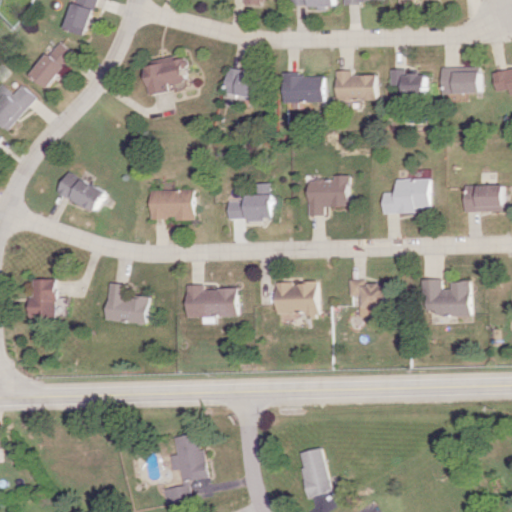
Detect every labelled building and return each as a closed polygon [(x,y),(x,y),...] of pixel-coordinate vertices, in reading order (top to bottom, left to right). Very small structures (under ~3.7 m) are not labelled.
[(66,28),(87,35),(98,0),(85,0),(91,2),(89,6),(75,2),(66,28)] [(52,87),(76,53),(59,40),(34,74),(52,87)] [(144,63),(150,94),(171,90),(170,84),(189,80),(184,57),(175,59),(174,57),(144,63)] [(443,93),(483,92),(482,65),(443,66),(443,93)] [(392,85),(402,85),(402,95),(429,95),(428,73),(409,73),(409,68),(391,69),(392,85)] [(511,68),(495,71),(498,91),(511,89),(511,91),(511,68)] [(259,96),(261,71),(229,69),(226,93),(259,96)] [(378,74),(353,75),(353,69),(337,70),(338,100),(378,99),(378,74)] [(326,73),(284,74),(284,102),(327,101),(326,73)] [(38,97),(23,84),(16,93),(5,83),(0,88),(0,95),(4,98),(0,102),(0,119),(11,129),(38,97)] [(107,191),(69,171),(58,191),(96,212),(107,191)] [(350,174),(334,174),(334,179),(309,179),(310,215),(327,214),(326,206),(350,205),(350,174)] [(418,212),(418,206),(433,206),(432,178),(397,178),(397,192),(385,192),(385,212),(418,212)] [(229,218),(247,217),(248,220),(274,219),(273,182),(257,183),(258,195),(241,195),(241,201),(229,201),(229,218)] [(507,184),(468,185),(468,212),(508,211),(507,184)] [(150,190),(150,218),(195,217),(194,189),(150,190)] [(473,280),(453,281),(453,288),(445,288),(445,278),(426,279),(426,310),(436,310),(436,316),(474,315),(473,280)] [(57,279),(27,279),(27,294),(31,293),(31,318),(58,318),(57,279)] [(320,281),(278,282),(279,314),(321,313),(320,281)] [(361,295),(361,314),(388,313),(388,281),(351,281),(352,296),(361,295)] [(107,320),(149,322),(149,297),(123,296),(123,283),(109,282),(107,320)] [(240,315),(239,288),(205,288),(205,284),(187,284),(188,316),(240,315)] [(177,454),(171,454),(172,470),(181,469),(183,480),(209,477),(206,448),(200,449),(198,433),(176,436),(177,454)] [(299,452),(309,497),(333,491),(323,447),(299,452)] [(166,503),(191,501),(189,484),(164,486),(166,503)]
